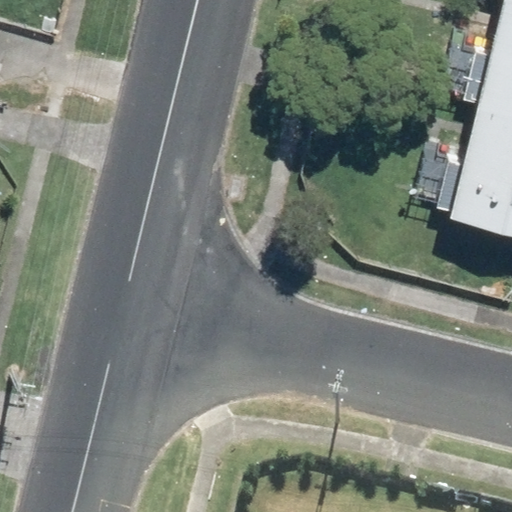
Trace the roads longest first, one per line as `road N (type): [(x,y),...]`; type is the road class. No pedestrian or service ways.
road 1 (residential): [(130,304),(511,400)]
road 2 (tertiary): [(130,304),(204,0)]
road 3 (tertiary): [(79,511),(130,304)]
